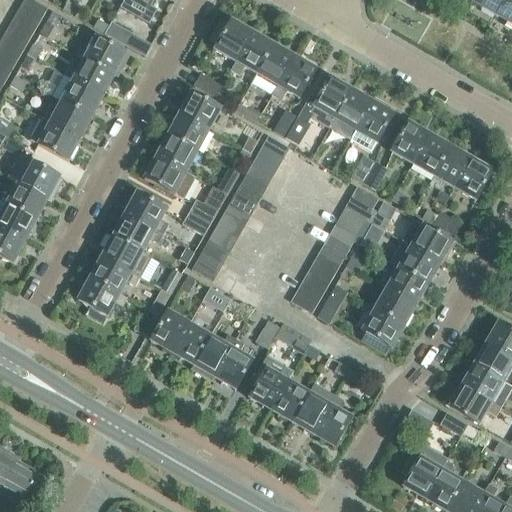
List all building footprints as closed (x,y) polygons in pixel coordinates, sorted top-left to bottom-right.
[(23,0),(20,7),(42,20),(47,11),(28,0),(23,0)] [(124,0),(120,7),(129,13),(133,6),(147,14),(154,0),(125,0),(125,1),(124,0)] [(503,0),(475,0),(473,5),(494,17),(503,0)] [(511,0),(503,0),(494,17),(511,27),(511,0)] [(61,13),(73,19),(78,9),(67,3),(61,13)] [(42,20),(20,7),(14,17),(36,29),(42,20)] [(50,44),(58,32),(52,29),(59,17),(52,13),(37,36),(50,44)] [(36,29),(14,17),(9,26),(31,39),(36,29)] [(108,27),(97,20),(92,29),(104,37),(112,24),(111,23),(108,27)] [(236,65),(253,35),(231,23),(229,26),(222,22),(210,43),(217,47),(214,53),(234,64),(236,65)] [(127,33),(112,24),(104,37),(119,46),(127,33)] [(31,39),(9,26),(3,36),(25,49),(31,39)] [(234,64),(229,73),(239,78),(244,70),(257,77),(274,47),(253,35),(236,65),(234,64)] [(25,49),(3,36),(0,41),(0,47),(19,58),(25,49)] [(74,56),(84,61),(83,62),(113,78),(117,80),(129,57),(95,39),(89,52),(79,47),(74,56)] [(33,46),(26,58),(35,63),(42,51),(33,46)] [(0,60),(14,68),(19,58),(0,47),(0,60)] [(274,47),(257,77),(276,88),(278,89),(295,59),(274,47)] [(28,74),(35,63),(26,58),(20,69),(28,74)] [(285,93),(299,102),(316,72),(295,59),(278,89),(276,88),(271,98),(280,103),(284,96),(283,96),(285,93)] [(0,73),(8,78),(14,68),(0,60),(0,73)] [(72,83),(101,99),(113,78),(83,62),(72,83)] [(0,86),(3,88),(8,78),(0,73),(0,86)] [(221,88),(200,76),(193,88),(214,100),(220,91),(221,88)] [(21,94),(26,84),(14,78),(9,87),(21,94)] [(61,104),(90,120),(101,99),(72,83),(64,79),(53,100),(61,104)] [(313,109),(308,118),(329,130),(334,121),(351,92),(329,80),(313,109)] [(220,91),(214,100),(225,107),(231,97),(220,91)] [(334,121),(329,130),(349,142),(354,133),(355,133),(372,105),(351,92),(334,121)] [(177,116),(207,133),(219,111),(189,95),(177,116)] [(371,154),(375,145),(376,146),(395,114),(374,101),(372,105),(355,133),(354,133),(349,142),(371,154)] [(49,125),(79,141),(90,120),(61,104),(50,124),(49,125)] [(235,112),(256,125),(261,116),(249,109),(248,111),(239,105),(235,112)] [(272,133),(284,141),(297,119),(285,112),(272,133)] [(166,137),(196,154),(207,133),(177,116),(166,137)] [(309,126),(297,119),(284,141),(296,148),(309,126)] [(41,120),(29,142),(38,146),(38,147),(67,163),(79,141),(49,125),(50,124),(41,120)] [(0,137),(7,141),(13,129),(0,121),(0,137)] [(391,154),(412,167),(429,138),(408,125),(391,154)] [(196,154),(166,137),(154,159),(185,175),(185,174),(196,154)] [(267,138),(261,147),(282,159),(287,150),(267,138)] [(450,150),(429,138),(412,167),(433,179),(450,150)] [(248,139),(241,151),(250,156),(258,144),(248,139)] [(276,169),(282,159),(261,147),(256,157),(276,169)] [(450,150),(433,179),(453,191),(470,162),(450,150)] [(250,156),(241,151),(235,161),(244,167),(250,156)] [(271,179),(276,169),(256,157),(250,167),(271,179)] [(362,157),(350,178),(362,185),(375,164),(362,157)] [(17,185),(18,184),(47,200),(51,192),(55,194),(62,180),(21,158),(8,181),(17,185)] [(185,175),(154,159),(143,180),(173,197),(180,184),(189,189),(195,179),(185,174),(185,175)] [(496,176),(470,162),(453,191),(474,203),(486,184),(490,186),(496,176)] [(387,171),(375,164),(362,185),(375,193),(387,171)] [(265,188),(271,179),(250,167),(245,176),(265,188)] [(228,171),(216,192),(226,197),(238,177),(228,171)] [(260,198),(265,188),(245,176),(239,186),(260,198)] [(18,184),(17,185),(6,205),(36,221),(47,200),(18,184)] [(254,208),(260,198),(239,186),(234,196),(254,208)] [(211,189),(202,205),(217,213),(226,197),(216,192),(211,189)] [(356,190),(350,199),(371,211),(377,201),(356,190)] [(390,203),(402,209),(408,200),(396,193),(390,203)] [(430,205),(433,199),(424,193),(420,199),(430,205)] [(134,195),(123,216),(153,233),(162,238),(168,226),(159,221),(164,211),(134,195)] [(234,196),(228,206),(249,217),(254,208),(234,196)] [(365,221),(371,211),(350,199),(345,209),(365,221)] [(6,206),(0,202),(0,228),(25,242),(36,221),(6,205),(6,206)] [(195,202),(188,214),(210,226),(217,213),(202,205),(195,202)] [(222,215),(243,227),(249,217),(228,206),(222,215)] [(364,223),(365,221),(345,209),(339,219),(360,231),(364,223)] [(431,227),(432,227),(439,214),(437,217),(426,211),(421,220),(432,226),(431,227)] [(210,226),(188,214),(181,226),(203,238),(210,226)] [(371,227),(379,231),(385,220),(376,214),(369,226),(371,227)] [(461,226),(439,214),(432,227),(454,239),(461,226)] [(222,215),(217,225),(237,237),(243,227),(222,215)] [(123,216),(111,237),(141,254),(148,241),(157,247),(162,238),(153,233),(123,216)] [(333,229),(354,241),(360,231),(339,219),(333,229)] [(439,266),(451,244),(412,222),(400,243),(409,249),(439,266)] [(354,241),(353,243),(359,246),(365,237),(371,227),(369,226),(364,223),(360,231),(354,241)] [(232,247),(237,237),(217,225),(211,235),(232,247)] [(25,242),(0,228),(0,257),(13,264),(25,242)] [(353,243),(354,241),(333,229),(328,239),(348,251),(353,243)] [(211,235),(206,244),(226,256),(232,247),(211,235)] [(111,237),(100,258),(130,274),(139,280),(151,259),(141,254),(111,237)] [(371,253),(377,243),(365,237),(359,246),(371,253)] [(343,260),(348,251),(328,239),(322,248),(343,260)] [(427,287),(439,266),(409,249),(400,243),(388,264),(392,267),(427,287)] [(200,254),(221,266),(226,256),(206,244),(200,254)] [(337,270),(343,260),(322,248),(316,258),(337,270)] [(187,267),(194,255),(184,250),(178,261),(187,267)] [(200,254),(194,264),(215,276),(221,266),(200,254)] [(355,273),(362,261),(352,256),(345,267),(355,273)] [(100,258),(88,279),(118,296),(124,285),(125,283),(135,288),(139,280),(130,274),(100,258)] [(337,270),(316,258),(311,268),(332,280),(337,270)] [(215,276),(194,264),(190,272),(211,284),(215,276)] [(349,284),(355,273),(345,267),(339,278),(349,284)] [(415,307),(427,287),(392,267),(385,279),(381,276),(376,285),(385,290),(415,307)] [(326,290),(332,280),(311,268),(305,278),(326,290)] [(193,283),(195,281),(188,277),(180,290),(188,294),(194,284),(193,283)] [(320,300),(326,290),(305,278),(300,288),(310,294),(320,300)] [(88,279),(77,301),(107,317),(114,305),(121,309),(126,300),(118,296),(88,279)] [(167,280),(160,292),(170,297),(176,285),(167,280)] [(290,304),(301,310),(310,294),(300,288),(290,304)] [(334,288),(316,319),(329,326),(346,295),(334,288)] [(209,289),(204,298),(213,303),(218,294),(209,289)] [(373,311),(403,328),(415,307),(385,290),(374,311),(373,311)] [(160,292),(149,312),(157,317),(170,297),(160,292)] [(320,300),(310,294),(301,310),(311,316),(320,300)] [(234,315),(246,322),(251,313),(239,306),(234,315)] [(387,357),(391,350),(403,328),(373,311),(374,311),(367,307),(362,315),(369,319),(361,333),(367,336),(363,343),(387,357)] [(145,310),(132,332),(145,339),(157,317),(149,312),(145,310)] [(149,343),(171,355),(188,325),(167,313),(149,343)] [(267,351),(279,330),(267,323),(254,344),(267,351)] [(484,346),(511,361),(511,332),(497,324),(484,346)] [(192,367),(209,337),(188,325),(171,355),(192,367)] [(211,383),(213,379),(230,349),(235,342),(227,337),(222,345),(209,337),(192,367),(190,371),(211,383)] [(292,349),(303,356),(308,346),(297,340),(292,349)] [(235,342),(230,349),(213,379),(235,392),(252,362),(239,354),(243,347),(235,342)] [(320,353),(308,346),(303,356),(314,362),(320,353)] [(511,361),(484,346),(472,366),(511,389),(511,361)] [(256,387),(248,400),(270,412),(288,382),(291,376),(265,360),(250,384),(256,387)] [(338,364),(333,373),(344,380),(350,370),(338,364)] [(511,389),(472,366),(460,387),(490,404),(500,410),(511,389)] [(361,377),(350,370),(344,380),(356,386),(361,377)] [(288,382),(270,412),(291,424),(308,394),(288,382)] [(308,394),(291,424),(311,437),(334,398),(313,386),(308,394)] [(500,410),(490,404),(460,387),(456,395),(453,393),(445,407),(478,426),(485,413),(495,419),(500,410)] [(334,398),(311,437),(333,449),(351,418),(337,411),(342,403),(334,398)] [(467,427),(446,415),(439,428),(459,439),(467,427)] [(467,427),(459,439),(460,439),(462,435),(473,441),(478,432),(467,426),(467,427)] [(492,453),(503,459),(509,450),(498,444),(492,453)] [(511,451),(509,450),(503,459),(511,464),(511,451)] [(0,487),(2,488),(16,464),(17,464),(19,461),(5,453),(2,456),(0,454),(0,487)] [(402,489),(424,501),(445,464),(436,459),(432,466),(419,459),(402,489)] [(0,497),(19,509),(23,501),(38,476),(17,464),(16,464),(2,488),(0,491),(0,497)] [(445,464),(424,501),(443,511),(445,511),(462,483),(450,477),(454,470),(445,464)] [(473,511),(483,495),(462,483),(445,511),(473,511)] [(488,486),(483,495),(473,511),(500,511),(504,507),(491,500),(497,491),(488,486)] [(511,511),(511,501),(508,499),(504,507),(500,511),(511,511)]
